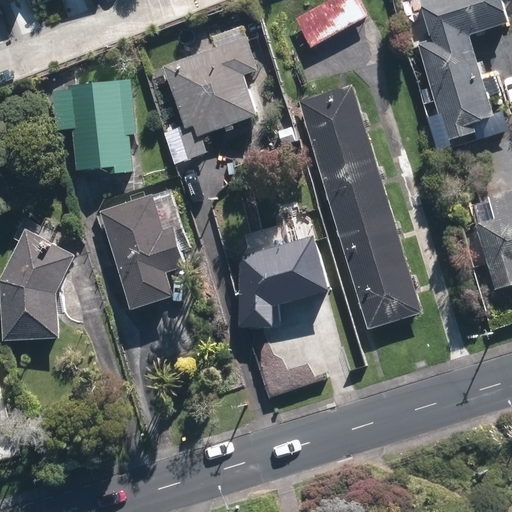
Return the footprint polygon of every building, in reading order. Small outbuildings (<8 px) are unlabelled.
[(308,48),(367,19),(357,0),(331,0),(293,19),(308,48)] [(428,0),(422,2),(435,46),(465,37),(505,25),(497,0),(428,0)] [(491,121),(465,37),(435,46),(423,49),(451,140),(475,133),(473,127),(491,121)] [(242,46),(169,71),(190,134),(182,136),(188,155),(201,150),(197,137),(252,118),(237,75),(251,71),(242,46)] [(127,80),(75,84),(82,167),(133,163),(127,80)] [(349,93),(303,107),(369,325),(415,311),(349,93)] [(511,198),(475,210),(499,287),(511,283),(511,198)] [(149,205),(106,219),(134,307),(167,296),(160,274),(179,268),(168,234),(159,237),(149,205)] [(27,238),(2,286),(5,337),(53,334),(51,295),(69,259),(27,238)] [(311,246),(243,263),(241,326),(268,327),(268,304),(322,291),(311,246)]
